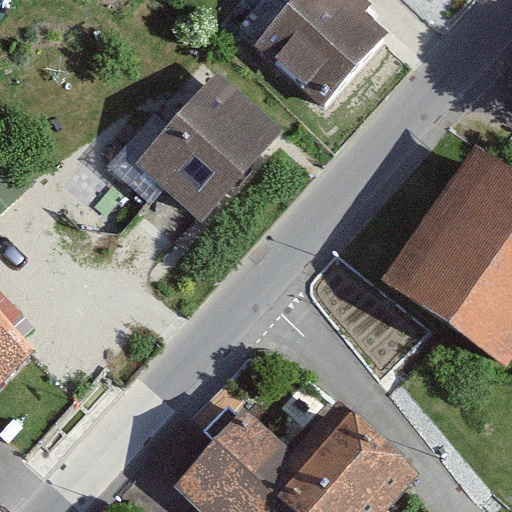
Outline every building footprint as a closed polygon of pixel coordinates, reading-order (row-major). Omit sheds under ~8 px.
[(367,0),(304,0),(264,50),(327,101),(393,20),(367,0)] [(214,80),(135,169),(204,230),(283,141),(214,80)] [(511,178),(465,148),(382,279),(494,349),(511,321),(511,178)] [(0,288),(0,399),(56,342),(0,288)] [(196,511),(383,511),(410,481),(330,413),(292,458),(227,402),(160,481),(196,511)]
